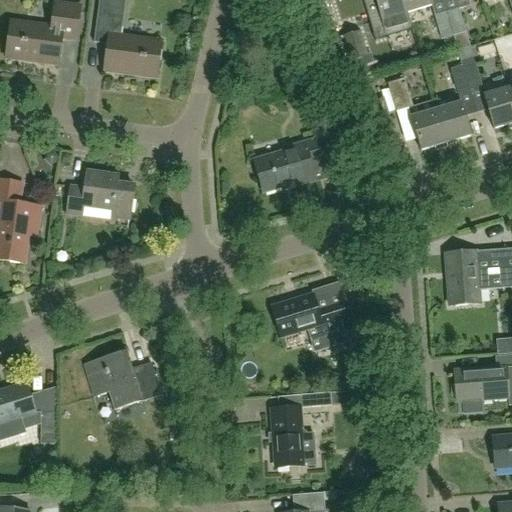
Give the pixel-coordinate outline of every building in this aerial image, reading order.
[(119,40),(124,0),(98,0),(92,44),(108,46),(105,71),(153,78),(157,45),(119,40)] [(407,14),(402,0),(375,0),(380,14),(372,16),(376,30),(379,41),(412,31),(409,21),(407,14)] [(402,0),(407,14),(432,7),(430,0),(402,0)] [(442,0),(430,0),(432,7),(435,17),(434,17),(441,41),(453,37),(446,13),(442,0)] [(442,0),(446,13),(453,37),(457,52),(470,48),(459,10),(470,7),(468,0),(442,0)] [(511,0),(482,0),(483,3),(491,0),(508,0),(511,11),(511,0)] [(53,2),(52,11),(50,31),(11,25),(7,58),(56,65),(59,40),(75,42),(78,14),(79,6),(53,2)] [(279,35),(265,32),(260,49),(274,53),(279,35)] [(360,35),(344,39),(350,63),(360,79),(376,74),(372,63),(368,64),(360,35)] [(462,67),(469,91),(481,88),(473,60),(461,63),(462,67)] [(469,91),(462,67),(450,70),(457,95),(469,91)] [(401,69),(384,74),(386,79),(403,73),(401,69)] [(433,102),(413,108),(405,80),(387,85),(396,113),(408,110),(411,118),(436,111),(433,102)] [(511,129),(511,100),(509,90),(484,97),(494,131),(507,127),(508,131),(511,129)] [(436,111),(447,149),(459,145),(458,142),(470,138),(460,104),(436,111)] [(436,111),(411,118),(421,153),(434,149),(435,152),(447,149),(436,111)] [(334,123),(323,132),(332,147),(333,151),(349,150),(349,140),(337,122),(334,123)] [(281,154),(253,162),(262,194),(281,189),(282,192),(313,183),(308,167),(324,163),(317,140),(280,150),(281,154)] [(128,221),(133,188),(117,186),(118,178),(85,174),(83,189),(69,188),(65,215),(80,217),(81,208),(112,212),(111,218),(128,221)] [(0,204),(1,204),(0,212),(0,261),(23,265),(28,228),(36,229),(39,207),(18,204),(20,184),(0,181),(0,204)] [(511,288),(511,250),(445,256),(450,308),(480,306),(479,291),(511,288)] [(325,299),(313,303),(311,298),(270,310),(278,339),(314,329),(321,354),(346,346),(342,332),(351,329),(344,305),(343,305),(328,309),(328,308),(325,299)] [(125,354),(83,367),(93,399),(111,394),(117,411),(160,398),(150,365),(130,371),(125,354)] [(511,356),(495,358),(496,370),(511,368),(511,356)] [(511,368),(496,370),(455,373),(457,403),(509,400),(509,406),(511,406),(511,368)] [(361,389),(360,375),(350,375),(351,389),(361,389)] [(0,438),(13,434),(10,423),(34,415),(25,385),(0,392),(0,438)] [(353,394),(329,396),(329,395),(280,398),(281,411),(270,412),(274,470),(315,467),(313,436),(313,434),(307,434),(303,431),(302,410),(330,408),(354,406),(353,394)] [(55,445),(56,414),(41,414),(40,445),(55,445)] [(511,437),(492,439),(495,470),(511,468),(511,437)] [(373,507),(372,493),(359,494),(360,507),(373,507)] [(292,511),(323,511),(322,495),(291,497),(292,511)]
